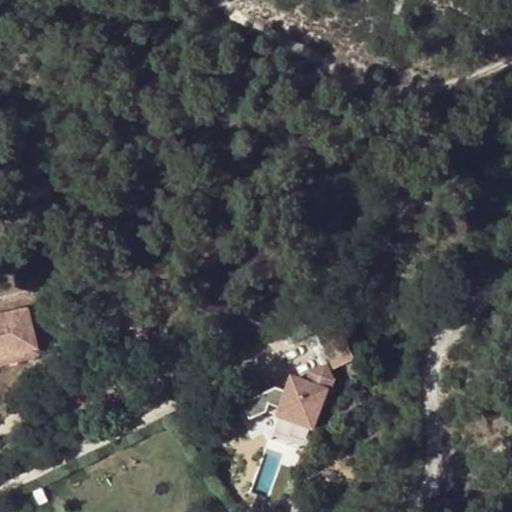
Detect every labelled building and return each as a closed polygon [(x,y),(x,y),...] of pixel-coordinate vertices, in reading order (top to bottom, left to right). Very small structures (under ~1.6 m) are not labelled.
[(41,361),(27,309),(0,315),(0,371),(7,370),(6,363),(18,359),(20,367),(41,361)] [(340,330),(311,344),(319,360),(327,356),(335,373),(356,363),(340,330)] [(327,356),(319,360),(321,365),(325,363),(331,375),(335,373),(327,356)] [(20,367),(18,359),(6,363),(7,370),(20,367)] [(276,387),(242,403),(250,419),(266,412),(312,428),(321,405),(324,406),(333,380),(325,363),(309,371),(306,381),(296,377),(289,380),(285,390),(276,387)] [(309,371),(296,377),(306,381),(309,371)] [(289,380),(276,387),(285,390),(289,380)]
